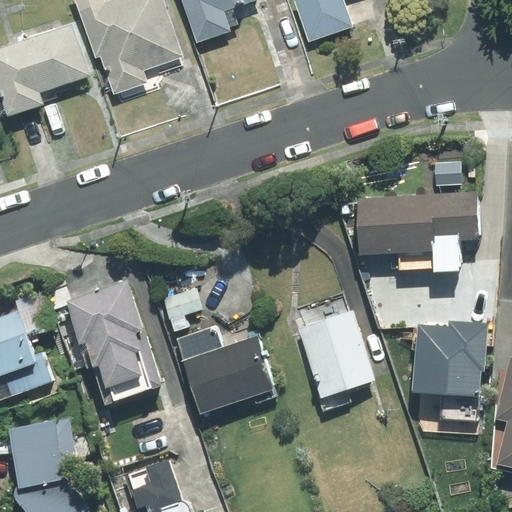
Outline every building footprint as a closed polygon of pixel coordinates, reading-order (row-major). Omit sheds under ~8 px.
[(75,0),(96,58),(101,57),(114,94),(148,82),(144,70),(182,56),(162,0),(75,0)] [(182,0),(197,42),(230,31),(228,27),(237,24),(231,7),(250,0),(182,0)] [(298,0),(296,1),(309,40),(351,26),(342,0),(298,0)] [(38,92),(87,75),(70,25),(0,49),(0,95),(7,117),(43,104),(38,92)] [(392,274),(424,275),(458,277),(458,264),(477,265),(480,193),(352,200),(350,259),(393,261),(392,274)] [(128,283),(59,305),(94,411),(163,388),(128,283)] [(186,317),(201,312),(192,287),(161,298),(174,334),(190,328),(186,317)] [(35,341),(53,335),(39,294),(0,308),(0,404),(51,386),(35,341)] [(293,329),(318,413),(376,396),(350,312),(293,329)] [(406,327),(405,375),(467,375),(468,328),(406,327)] [(260,335),(186,354),(201,413),(276,393),(260,335)] [(511,357),(511,358),(494,426),(499,427),(488,471),(511,476),(511,357)] [(52,425),(3,432),(12,494),(7,500),(12,511),(81,511),(60,486),(52,425)] [(178,511),(163,462),(116,477),(126,511),(178,511)]
